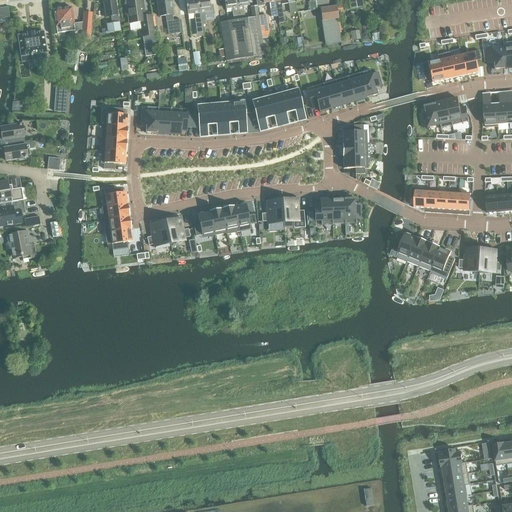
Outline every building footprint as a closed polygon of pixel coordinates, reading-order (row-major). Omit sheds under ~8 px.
[(128,0),(128,1),(126,1),(128,23),(129,23),(130,31),(141,29),(142,36),(143,36),(145,56),(157,55),(155,35),(154,35),(152,15),(151,15),(145,16),(143,0),(128,0)] [(181,31),(182,31),(181,19),(175,20),(171,0),(157,0),(160,16),(166,15),(167,21),(166,21),(168,34),(181,32),(181,31)] [(197,34),(203,33),(202,26),(197,0),(185,0),(188,16),(194,15),(197,34)] [(197,0),(202,26),(207,25),(206,16),(215,15),(213,5),(210,6),(209,0),(197,0)] [(232,8),(234,21),(239,20),(236,0),(224,0),(226,9),(232,8)] [(236,0),(239,20),(244,20),(242,7),(249,6),(248,0),(236,0)] [(256,0),(258,5),(270,3),(271,10),(270,10),(271,17),(277,16),(278,16),(277,15),(278,14),(275,0),(256,0)] [(286,0),(275,0),(278,14),(283,14),(282,4),(288,4),(287,1),(286,0)] [(314,0),(316,11),(320,10),(320,9),(328,8),(326,0),(314,0)] [(107,29),(101,30),(102,34),(107,33),(119,31),(118,22),(119,22),(115,1),(110,2),(109,1),(105,2),(105,3),(104,3),(106,17),(111,16),(112,23),(106,24),(107,29)] [(296,12),(296,14),(303,13),(301,1),(294,2),(294,3),(296,12)] [(294,3),(288,4),(289,14),(296,12),(294,3)] [(0,6),(0,15),(10,14),(9,6),(0,6)] [(257,6),(250,7),(252,18),(258,17),(259,17),(259,16),(257,6)] [(336,7),(328,8),(320,9),(320,10),(325,45),(341,43),(338,19),(337,11),(336,7)] [(57,34),(75,32),(75,31),(81,30),(81,40),(89,41),(90,31),(91,23),(92,13),(84,12),(83,22),(74,23),(72,8),(61,9),(59,8),(56,8),(54,10),(57,34)] [(259,16),(259,17),(258,17),(261,37),(267,36),(269,29),(266,15),(259,16)] [(255,57),(255,56),(264,55),(262,43),(261,37),(258,17),(252,18),(244,20),(239,20),(234,21),(220,23),(224,49),(225,57),(226,61),(255,57)] [(39,54),(46,53),(43,32),(34,34),(33,32),(27,33),(27,35),(18,36),(22,63),(33,61),(33,57),(32,57),(32,55),(39,54)] [(487,49),(486,49),(487,63),(493,63),(494,69),(506,68),(504,48),(487,49)] [(198,51),(192,52),(194,65),(200,64),(198,51)] [(479,51),(461,55),(466,75),(478,73),(475,61),(481,60),(479,51)] [(449,52),(437,55),(438,60),(443,80),(455,78),(450,57),(451,57),(449,52)] [(451,57),(450,57),(455,78),(466,75),(461,55),(451,57)] [(177,59),(179,71),(188,70),(186,58),(177,59)] [(438,60),(415,65),(419,80),(431,78),(432,83),(443,80),(438,60)] [(376,73),(361,78),(366,98),(377,95),(375,89),(381,87),(377,73),(376,73)] [(348,78),(335,82),(342,105),(354,102),(348,82),(349,82),(348,78)] [(349,82),(348,82),(354,102),(366,98),(361,78),(349,82)] [(335,82),(323,85),(324,89),(330,109),(342,105),(335,82)] [(297,87),(285,90),(291,112),(295,111),(297,117),(304,115),(297,87)] [(324,89),(308,94),(312,109),(318,108),(319,112),(330,109),(324,89)] [(285,90),(274,93),(282,122),(287,121),(285,113),(291,112),(285,90)] [(67,93),(55,92),(54,112),(66,113),(67,93)] [(274,93),(263,96),(269,117),(274,116),(276,124),(282,122),(274,93)] [(263,96),(252,99),(259,127),(266,125),(264,119),(269,117),(263,96)] [(500,104),(496,105),(498,125),(509,124),(507,98),(500,98),(500,104)] [(244,99),(232,100),(234,123),(238,122),(239,129),(246,128),(244,99)] [(458,99),(448,101),(453,125),(464,123),(463,119),(468,118),(466,107),(460,108),(458,99)] [(491,99),(483,99),(486,128),(498,127),(498,125),(496,105),(492,105),(491,99)] [(232,100),(220,101),(220,104),(221,104),(223,131),(229,131),(228,123),(234,123),(232,100)] [(448,101),(436,104),(440,124),(441,128),(453,125),(448,101)] [(220,104),(209,105),(211,125),(217,124),(217,132),(223,131),(221,104),(220,104)] [(426,113),(420,114),(424,128),(440,124),(436,104),(425,106),(426,113)] [(209,105),(197,106),(200,132),(207,131),(207,125),(211,125),(209,105)] [(107,108),(106,126),(127,127),(128,115),(123,115),(123,109),(107,108)] [(141,111),(140,126),(146,126),(145,133),(157,134),(158,113),(141,112),(141,111)] [(158,113),(157,134),(169,134),(170,114),(158,113)] [(170,114),(169,134),(181,135),(181,130),(187,131),(188,115),(170,114)] [(8,140),(10,148),(25,145),(24,145),(23,137),(24,137),(22,124),(19,125),(17,124),(13,124),(11,126),(1,128),(3,141),(8,140)] [(354,132),(342,132),(343,144),(364,143),(367,143),(366,130),(363,131),(363,125),(353,126),(354,132)] [(106,126),(105,139),(126,140),(127,127),(106,126)] [(105,139),(105,151),(126,152),(126,140),(105,139)] [(364,143),(343,144),(343,157),(364,156),(367,156),(367,143),(364,143)] [(27,158),(25,145),(24,145),(25,145),(10,148),(4,149),(6,161),(16,160),(18,161),(23,160),(24,158),(27,158)] [(105,151),(104,169),(113,170),(113,164),(125,164),(126,152),(105,151)] [(364,156),(343,157),(343,169),(355,168),(355,175),(365,174),(364,156)] [(48,158),(47,170),(59,171),(60,159),(48,158)] [(0,203),(12,201),(23,200),(26,199),(24,190),(21,190),(21,189),(12,190),(12,189),(9,190),(8,181),(0,182),(0,203)] [(113,188),(104,189),(106,207),(127,205),(126,193),(114,194),(113,188)] [(410,199),(410,204),(415,205),(415,208),(426,209),(427,189),(416,188),(415,200),(410,199)] [(427,189),(426,209),(437,209),(438,192),(438,190),(427,189)] [(449,193),(448,210),(459,211),(460,193),(460,191),(449,190),(449,193)] [(438,192),(437,209),(448,210),(449,193),(438,192)] [(508,192),(497,193),(498,196),(499,213),(510,212),(508,195),(508,192)] [(460,193),(459,211),(470,212),(471,194),(460,193)] [(498,196),(486,197),(488,214),(499,213),(498,196)] [(355,198),(344,199),(345,219),(344,219),(344,223),(356,223),(356,219),(361,219),(361,220),(362,219),(361,205),(355,205),(355,198)] [(298,199),(282,200),(283,223),(284,228),(294,227),(294,228),(305,227),(304,219),(304,211),(299,211),(298,199)] [(320,204),(314,205),(315,221),(321,220),(321,224),(333,224),(333,220),(332,220),(331,199),(320,200),(320,204)] [(344,199),(331,199),(332,220),(333,220),(344,219),(345,219),(344,199)] [(0,226),(22,224),(20,212),(25,211),(23,200),(12,201),(0,203),(0,226)] [(267,213),(262,214),(262,222),(267,221),(267,224),(268,232),(284,231),(284,228),(283,223),(282,200),(266,201),(267,213)] [(245,204),(234,207),(238,227),(239,232),(251,229),(250,225),(256,223),(254,214),(248,216),(245,204)] [(106,207),(102,207),(102,209),(103,221),(129,217),(127,205),(106,207)] [(234,207),(221,209),(226,230),(238,227),(234,207)] [(221,209),(209,212),(214,233),(226,230),(221,209)] [(200,226),(194,227),(196,236),(201,235),(214,233),(209,212),(197,214),(200,226)] [(24,220),(25,228),(39,225),(38,217),(24,220)] [(129,217),(103,221),(105,233),(131,230),(129,217)] [(181,218),(165,221),(170,244),(185,240),(185,238),(190,237),(188,229),(183,230),(181,218)] [(148,219),(141,220),(143,231),(150,229),(148,219)] [(152,237),(147,238),(149,246),(154,244),(154,247),(170,244),(165,221),(149,225),(152,237)] [(50,225),(53,238),(59,236),(57,223),(50,225)] [(9,243),(5,244),(6,250),(10,249),(11,258),(21,256),(22,261),(35,258),(33,246),(28,246),(27,243),(29,243),(27,231),(25,231),(25,228),(14,230),(15,234),(8,235),(9,243)] [(131,230),(105,233),(107,245),(112,244),(112,250),(128,248),(127,242),(132,241),(131,230)] [(398,236),(392,251),(398,253),(396,257),(407,262),(417,238),(406,234),(404,238),(398,236)] [(417,238),(407,262),(419,267),(429,243),(417,238)] [(195,239),(189,241),(192,254),(197,252),(196,247),(195,239)] [(429,243),(419,267),(431,271),(440,248),(429,243)] [(440,248),(431,271),(447,278),(455,259),(449,257),(451,252),(440,248)] [(459,260),(459,268),(464,268),(464,271),(480,272),(481,249),(465,248),(464,260),(459,260)] [(481,249),(480,272),(496,273),(496,271),(501,271),(502,263),(497,263),(497,250),(481,249)] [(497,275),(497,286),(505,286),(505,275),(497,275)] [(504,443),(493,445),(496,466),(508,464),(504,444),(504,443)] [(444,455),(440,455),(442,467),(443,467),(463,464),(463,463),(461,452),(456,453),(456,450),(444,452),(444,455)] [(463,464),(443,467),(445,477),(468,474),(466,463),(463,463),(463,464)] [(468,474),(445,477),(446,489),(465,486),(470,485),(468,474)] [(465,486),(446,489),(448,499),(467,496),(465,486)] [(370,488),(362,489),(365,507),(373,505),(370,488)] [(467,496),(448,499),(450,509),(469,506),(467,496)]
